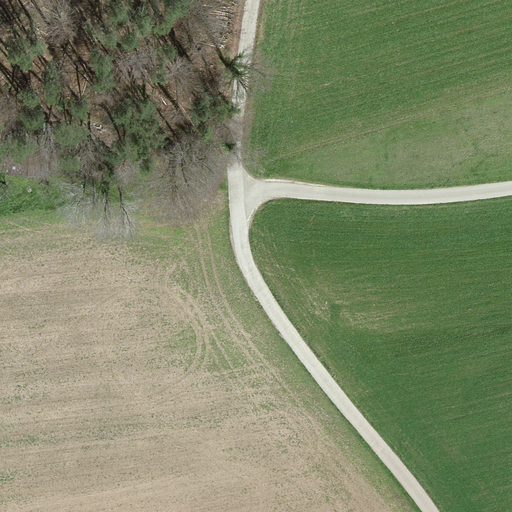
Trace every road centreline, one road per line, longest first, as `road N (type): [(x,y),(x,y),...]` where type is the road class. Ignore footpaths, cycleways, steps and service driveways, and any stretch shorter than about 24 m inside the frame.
road 1 (track): [(511,187),(434,194),(271,187),(234,205),(243,258),(278,329),(421,511)]
road 2 (track): [(249,0),(234,205)]
